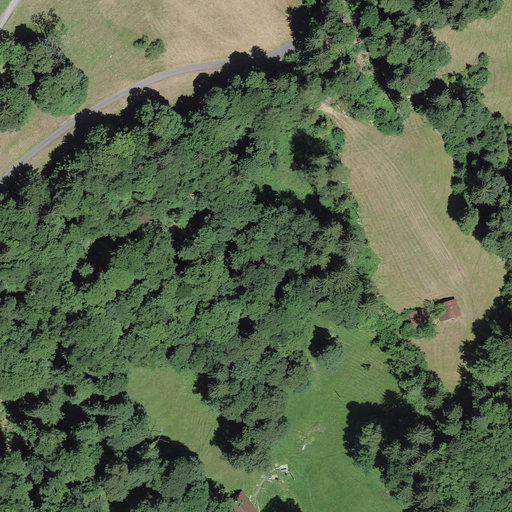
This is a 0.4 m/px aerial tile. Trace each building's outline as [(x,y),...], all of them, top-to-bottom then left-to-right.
[(25,90),(13,84),(7,96),(18,102),(25,90)] [(457,302),(447,304),(452,321),(462,318),(457,302)] [(452,321),(447,304),(438,307),(443,323),(452,321)] [(424,310),(409,314),(414,332),(429,328),(424,310)] [(256,511),(255,510),(257,509),(242,489),(222,505),(227,511),(256,511)]
